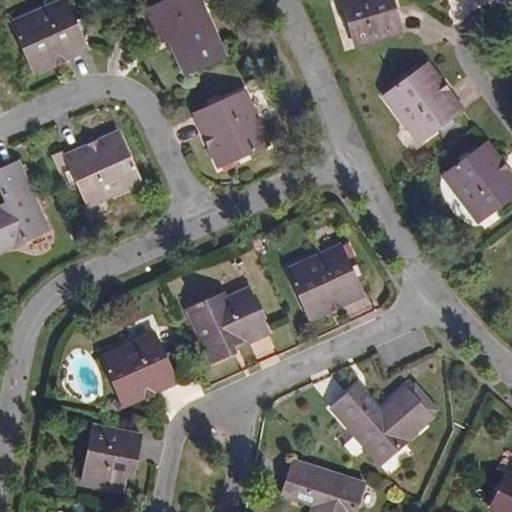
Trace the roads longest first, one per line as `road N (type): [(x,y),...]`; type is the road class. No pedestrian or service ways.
road 1 (residential): [(0,462),(39,303),(60,283),(205,222)]
road 2 (residential): [(205,222),(132,87),(92,85),(0,127)]
road 3 (residential): [(430,293),(389,325),(233,399)]
road 4 (residential): [(345,162),(280,0)]
road 5 (residential): [(511,17),(484,12),(463,38),(465,58),(511,122)]
road 6 (residential): [(430,293),(345,162)]
road 7 (residential): [(205,222),(345,162)]
road 8 (residential): [(233,399),(182,424),(162,511)]
